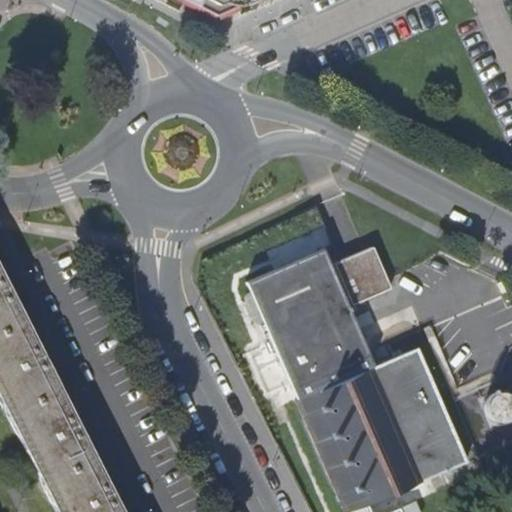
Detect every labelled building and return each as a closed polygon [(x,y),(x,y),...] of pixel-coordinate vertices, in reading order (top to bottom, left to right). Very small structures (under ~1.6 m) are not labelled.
[(8,91),(0,93),(0,124),(19,116),(8,91)] [(387,283),(368,242),(331,259),(349,300),(387,283)] [(362,344),(318,244),(241,278),(249,294),(240,299),(247,315),(256,311),(289,385),(358,354),(362,344)] [(0,284),(0,412),(50,511),(114,511),(84,451),(39,361),(0,284)] [(421,326),(383,341),(388,353),(293,395),(345,510),(429,473),(434,485),(481,463),(421,326)] [(480,346),(471,346),(467,349),(463,353),(461,358),(461,364),(464,370),(469,373),(477,375),(482,373),(486,370),(490,364),(490,357),(486,350),(480,346)] [(511,368),(511,367),(509,365),(507,365),(503,365),(500,366),(498,369),(497,373),(498,378),(502,381),(505,382),(509,380),(511,377),(511,368)] [(500,393),(494,393),(491,393),(485,397),(482,403),(482,411),(486,416),(490,420),(494,421),(503,421),(508,416),(511,410),(510,401),(506,395),(500,393)] [(418,511),(412,497),(398,504),(378,511),(418,511)]
